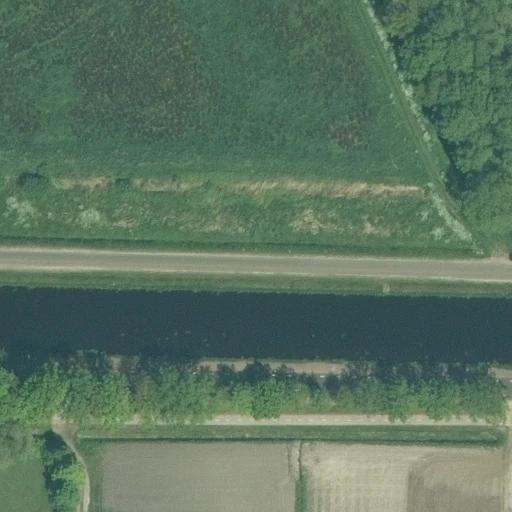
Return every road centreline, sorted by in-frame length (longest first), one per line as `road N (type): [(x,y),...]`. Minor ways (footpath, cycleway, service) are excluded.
road 1 (unclassified): [(511,272),(0,258)]
road 2 (tertiary): [(511,389),(0,377)]
road 3 (track): [(502,271),(447,201),(357,0)]
